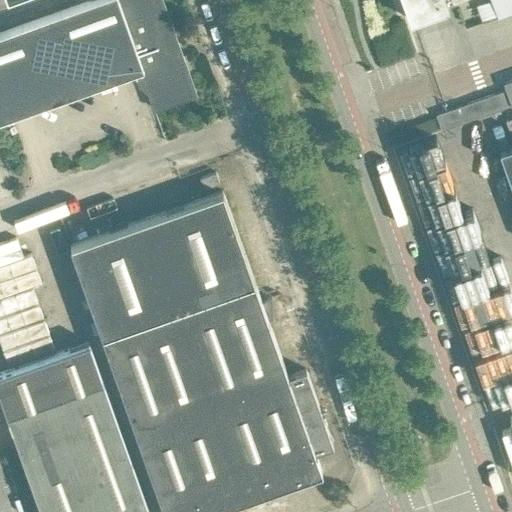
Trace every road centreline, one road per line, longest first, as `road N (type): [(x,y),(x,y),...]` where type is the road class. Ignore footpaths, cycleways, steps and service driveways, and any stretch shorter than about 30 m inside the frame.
road 1 (tertiary): [(223,0),(405,511)]
road 2 (tertiary): [(479,485),(306,0)]
